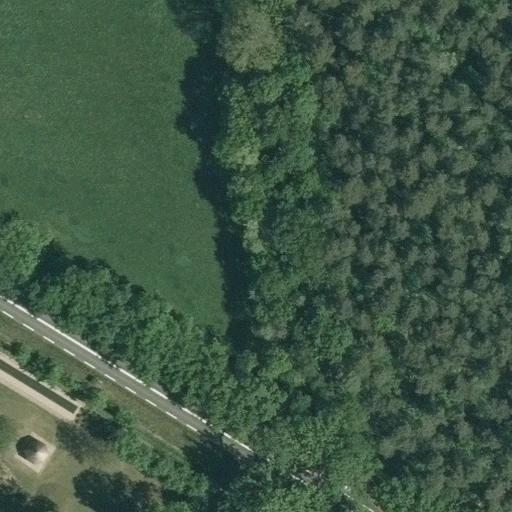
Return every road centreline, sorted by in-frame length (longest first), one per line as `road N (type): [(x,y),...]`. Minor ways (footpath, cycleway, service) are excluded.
road 1 (track): [(339,474),(273,0)]
road 2 (secondary): [(334,500),(0,295)]
